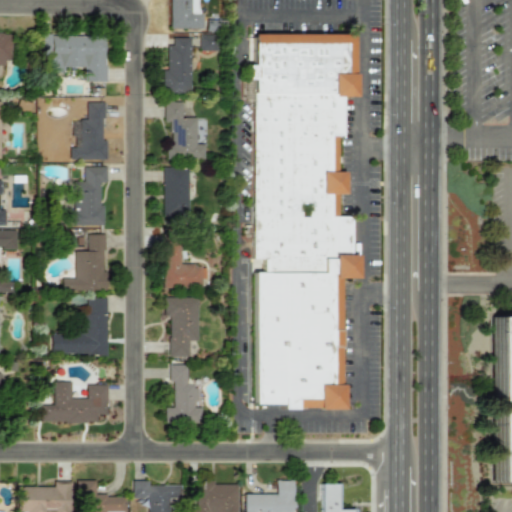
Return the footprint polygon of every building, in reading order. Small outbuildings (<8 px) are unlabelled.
[(167,0),(167,28),(198,28),(198,0),(167,0)] [(0,33),(0,65),(2,65),(2,54),(8,54),(8,34),(0,33)] [(103,81),(101,33),(36,36),(37,56),(46,55),(46,72),(61,71),(61,68),(81,67),(82,81),(103,81)] [(250,34),(250,65),(245,65),(245,79),(249,79),(251,259),(260,258),(260,272),(249,272),(251,404),(277,403),(277,408),(337,408),(336,278),(353,278),(353,254),(348,254),(348,216),(335,216),(335,193),(342,193),(342,171),(335,171),(335,136),(340,136),(339,96),(351,96),(350,33),(250,34)] [(197,50),(213,51),(213,34),(198,34),(197,50)] [(165,44),(164,70),(160,70),(160,92),(187,92),(188,37),(170,37),(170,45),(165,44)] [(163,158),(201,159),(201,143),(193,143),(194,117),(179,117),(180,101),(162,101),(161,122),(167,122),(167,143),(164,143),(163,158)] [(66,159),(103,159),(103,140),(100,140),(100,102),(84,102),(84,119),(77,119),(77,147),(66,147),(66,159)] [(70,225),(99,224),(98,182),(103,182),(103,166),(80,166),(81,181),(69,181),(70,225)] [(160,216),(185,216),(184,167),(160,167),(160,216)] [(0,291),(10,292),(10,281),(4,281),(4,273),(0,273),(0,248),(13,248),(13,229),(0,229),(0,291)] [(102,290),(101,233),(84,234),(84,251),(71,251),(72,278),(58,278),(58,290),(102,290)] [(160,287),(198,287),(198,278),(202,278),(202,264),(178,265),(177,238),(159,238),(160,287)] [(103,353),(103,297),(84,297),(84,313),(79,313),(79,333),(48,333),(48,353),(103,353)] [(165,356),(186,356),(186,340),(194,340),(195,297),(161,297),(161,315),(166,315),(165,356)] [(493,316),(511,316),(511,483),(493,483),(493,316)] [(198,422),(197,407),(194,407),(193,384),(184,384),(184,364),(168,364),(168,407),(161,407),(161,422),(198,422)] [(104,384),(84,384),(84,398),(69,398),(69,381),(50,381),(50,404),(37,404),(37,421),(93,421),(93,414),(104,414),(104,384)] [(177,485),(145,484),(145,480),(130,479),(129,498),(145,498),(145,511),(166,511),(166,497),(177,497),(177,485)] [(290,511),(290,479),(272,480),(272,493),(241,493),(241,511),(290,511)] [(121,511),(122,495),(92,495),(93,480),(76,480),(76,511),(121,511)] [(234,511),(234,484),(210,483),(210,480),(192,480),(191,511),(234,511)] [(68,511),(68,481),(51,481),(51,486),(16,486),(16,511),(68,511)] [(351,511),(351,509),(336,509),(335,483),(317,483),(317,511),(351,511)]
